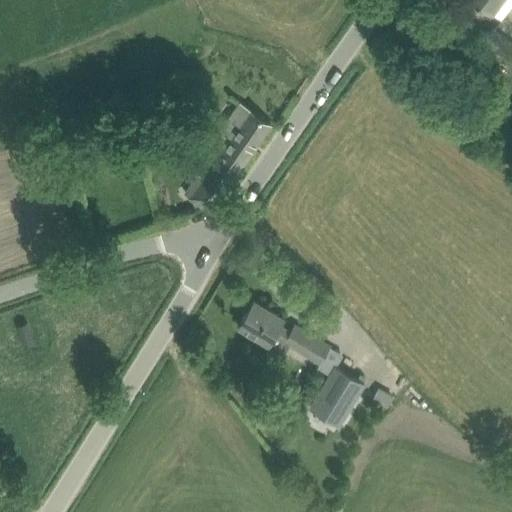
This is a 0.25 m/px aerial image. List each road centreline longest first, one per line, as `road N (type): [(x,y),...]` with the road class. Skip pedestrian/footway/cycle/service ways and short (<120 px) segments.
road 1 (unclassified): [(48,511),(210,238)]
road 2 (unclassified): [(210,238),(333,52),(377,0)]
road 3 (unclassified): [(0,293),(210,238)]
